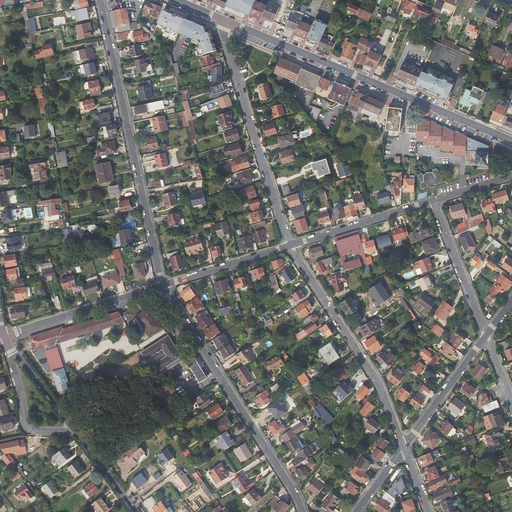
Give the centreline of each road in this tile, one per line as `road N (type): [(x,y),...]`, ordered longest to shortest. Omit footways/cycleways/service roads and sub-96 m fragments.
road 1 (tertiary): [(224,20),(511,140)]
road 2 (residential): [(162,285),(100,0)]
road 3 (residential): [(303,511),(162,285)]
road 4 (residential): [(224,20),(290,245)]
road 5 (residential): [(290,245),(376,379),(403,446)]
road 6 (residential): [(4,334),(162,285)]
road 7 (residential): [(290,245),(433,200)]
road 8 (residential): [(433,200),(485,335)]
road 9 (residential): [(485,335),(403,446)]
road 10 (residential): [(162,285),(290,245)]
road 11 (residential): [(11,349),(28,428),(75,430)]
